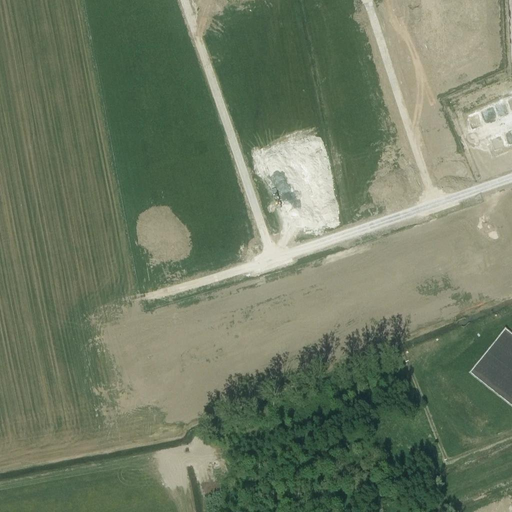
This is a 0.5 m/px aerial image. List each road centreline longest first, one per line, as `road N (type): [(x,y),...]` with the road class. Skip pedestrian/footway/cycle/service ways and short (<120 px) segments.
road 1 (unknown): [(271,260),(182,0)]
road 2 (unknown): [(435,205),(365,0)]
